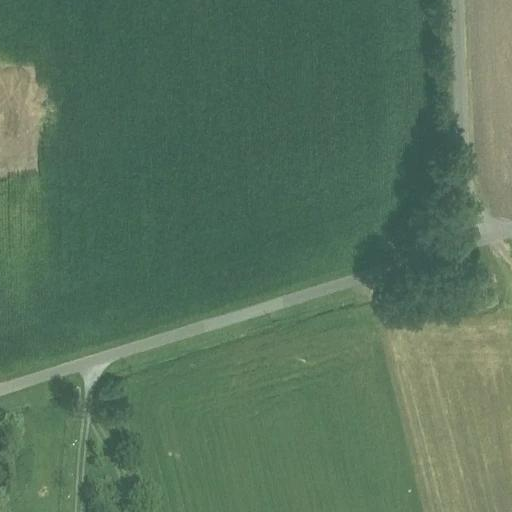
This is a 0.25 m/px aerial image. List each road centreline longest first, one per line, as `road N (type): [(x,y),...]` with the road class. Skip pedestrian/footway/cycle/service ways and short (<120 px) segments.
road 1 (unclassified): [(464,248),(0,392)]
road 2 (unclassified): [(457,0),(464,248)]
